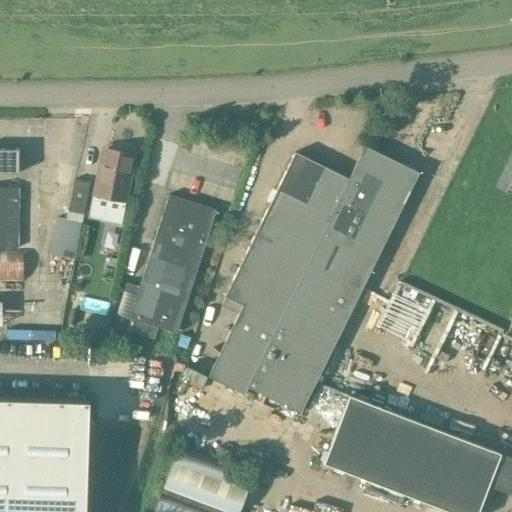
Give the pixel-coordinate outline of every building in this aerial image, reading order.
[(364,146),(348,178),(247,386),(247,387),(300,413),(418,172),(364,146)] [(19,149),(0,148),(0,173),(18,173),(19,149)] [(102,148),(93,195),(88,216),(121,223),(135,154),(102,148)] [(511,151),(510,150),(496,184),(511,190),(511,151)] [(247,386),(348,178),(295,152),(224,296),(226,296),(221,305),(238,313),(207,376),(244,394),(247,387),(247,386)] [(90,182),(75,179),(68,211),(83,214),(90,182)] [(0,248),(17,248),(18,188),(0,188),(0,248)] [(169,195),(126,329),(154,338),(157,327),(176,333),(215,210),(169,195)] [(58,213),(50,247),(74,253),(82,219),(58,213)] [(405,268),(428,219),(418,214),(395,264),(405,268)] [(0,281),(23,282),(23,251),(0,251),(0,281)] [(511,457),(348,396),(323,463),(450,511),(478,511),(488,485),(511,494),(511,457)] [(0,511),(84,511),(88,401),(0,398),(0,511)] [(238,511),(253,475),(180,446),(154,511),(238,511)]
